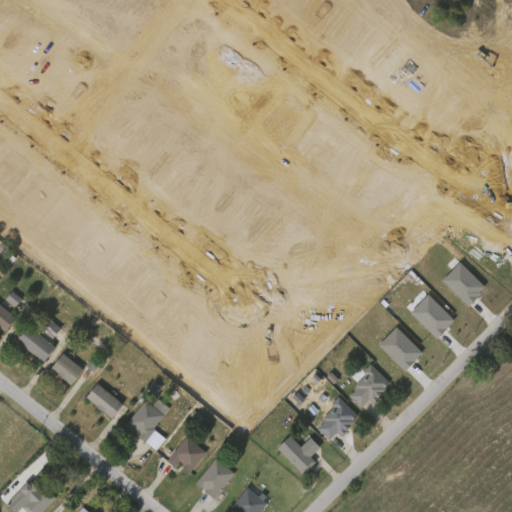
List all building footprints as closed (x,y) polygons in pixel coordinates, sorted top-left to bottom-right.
[(457,308),(475,290),(449,265),(431,283),(457,308)] [(0,304),(5,309),(12,302),(3,294),(0,296),(0,304)] [(444,323),(417,297),(400,316),(427,341),(444,323)] [(0,305),(14,317),(3,331),(0,328),(0,305)] [(42,341),(51,331),(40,322),(31,332),(42,341)] [(54,347),(41,362),(13,340),(25,324),(54,347)] [(412,356),(386,329),(368,347),(393,374),(412,356)] [(77,376),(70,385),(49,368),(61,353),(82,370),(77,376)] [(40,371),(61,387),(73,372),(53,356),(40,371)] [(380,396),(372,404),(368,400),(360,408),(348,396),(353,391),(352,389),(355,387),(353,385),(363,375),(361,373),(370,364),(389,383),(383,388),(385,389),(380,396)] [(120,404),(110,417),(84,396),(95,383),(120,404)] [(140,396),(151,405),(157,399),(168,408),(152,428),(159,435),(152,442),(147,438),(144,443),(136,436),(139,433),(133,429),(130,432),(123,426),(141,403),(137,400),(140,396)] [(348,429),(340,436),(336,432),(328,440),(316,428),(323,420),(321,418),(332,407),(330,404),(338,396),(357,415),(352,420),(353,421),(348,429)] [(289,435),(299,446),(309,437),(318,447),(308,456),(314,462),(301,475),(275,448),(289,435)] [(205,453),(189,473),(181,466),(182,465),(178,460),(172,466),(165,461),(185,436),(205,453)] [(221,489),(212,499),(194,483),(215,458),(233,473),(221,489)] [(259,511),(237,511),(231,506),(246,487),(266,504),(259,511)] [(36,491),(39,494),(41,492),(48,498),(46,501),(49,504),(41,511),(25,511),(20,507),(36,491)]
